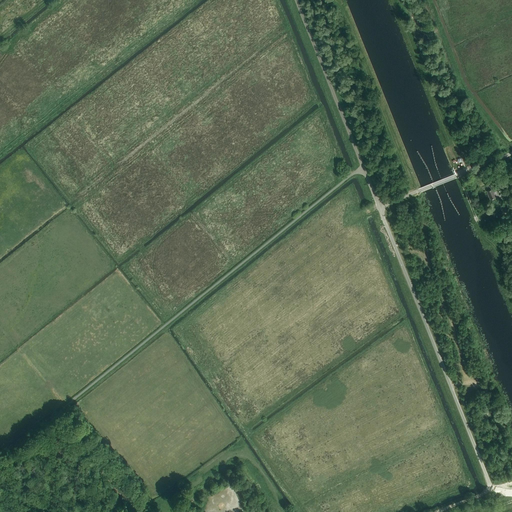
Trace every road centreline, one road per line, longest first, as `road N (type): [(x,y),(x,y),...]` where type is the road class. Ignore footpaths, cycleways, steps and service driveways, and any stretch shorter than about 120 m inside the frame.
road 1 (unclassified): [(511,492),(485,477),(384,210)]
road 2 (unclassified): [(384,210),(295,0)]
road 3 (track): [(390,0),(443,133),(469,170)]
road 4 (track): [(338,0),(400,153)]
road 5 (unclassified): [(384,210),(511,153)]
